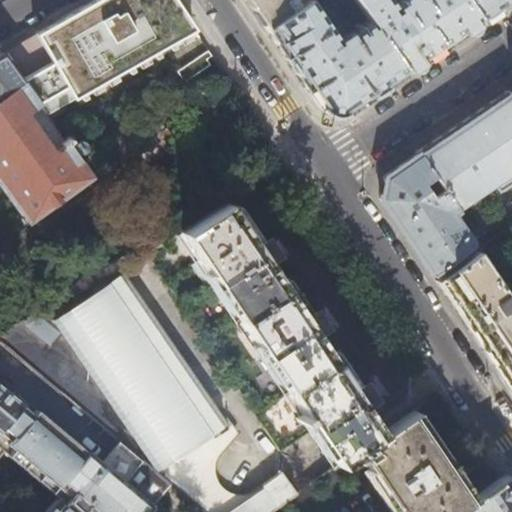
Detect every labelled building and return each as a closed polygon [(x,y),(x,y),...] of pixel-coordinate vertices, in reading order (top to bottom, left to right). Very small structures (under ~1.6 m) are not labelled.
[(92,0),(37,32),(80,98),(195,33),(173,0),(92,0)] [(245,0),(264,28),(305,0),(245,0)] [(305,0),(264,28),(289,64),(317,106),(342,111),(367,94),(402,71),(367,21),(336,41),(311,5),(319,0),(305,0)] [(462,0),(397,0),(391,4),(388,0),(352,0),(367,21),(402,71),(442,43),(476,21),(462,0)] [(462,0),(476,21),(506,0),(462,0)] [(0,99),(23,83),(2,51),(0,52),(0,99)] [(0,99),(0,187),(23,220),(87,174),(46,117),(23,83),(0,99)] [(416,152),(417,154),(456,210),(492,187),(496,193),(501,189),(502,191),(511,183),(511,99),(506,91),(458,123),(416,152)] [(450,214),(456,210),(417,154),(395,168),(383,176),(379,198),(387,210),(410,244),(431,275),(470,245),(450,214)] [(371,389),(364,378),(350,388),(319,341),(333,332),(326,321),(320,312),(306,322),(270,268),(284,260),(276,248),(270,239),(256,249),(225,204),(225,202),(150,252),(278,445),(305,427),(330,464),(345,454),(379,431),(371,419),(364,408),(378,399),(371,389)] [(511,309),(473,251),(434,280),(458,315),(483,352),(507,388),(511,395),(511,309)] [(121,266),(6,329),(0,332),(0,341),(40,374),(57,388),(58,387),(169,485),(192,503),(202,511),(265,511),(294,493),(278,472),(248,492),(239,495),(233,495),(226,493),(221,490),(216,485),(213,479),(211,473),(211,469),(212,463),(215,457),(231,439),(121,266)] [(0,385),(0,432),(11,442),(71,492),(63,500),(61,503),(56,499),(44,511),(155,511),(166,499),(161,495),(169,485),(58,387),(57,388),(40,374),(18,400),(0,385)] [(412,412),(379,431),(345,454),(350,461),(356,457),(393,511),(451,511),(472,498),(461,481),(429,435),(412,412)] [(71,492),(11,442),(4,451),(63,500),(71,492)] [(511,511),(511,484),(505,474),(472,498),(451,511),(511,511)]
